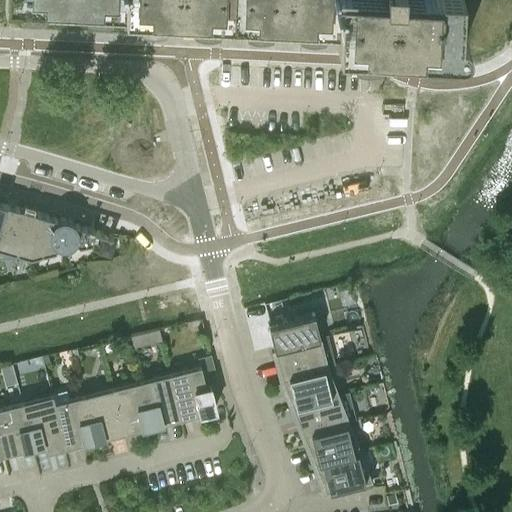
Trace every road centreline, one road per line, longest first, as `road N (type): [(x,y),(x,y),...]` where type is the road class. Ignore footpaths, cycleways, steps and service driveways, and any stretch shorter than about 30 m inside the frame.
road 1 (residential): [(252,511),(274,495),(275,478),(203,239)]
road 2 (unclassified): [(194,203),(174,100),(155,77),(129,66),(0,62)]
road 3 (unclassified): [(0,147),(194,203)]
road 4 (residential): [(29,485),(217,439)]
